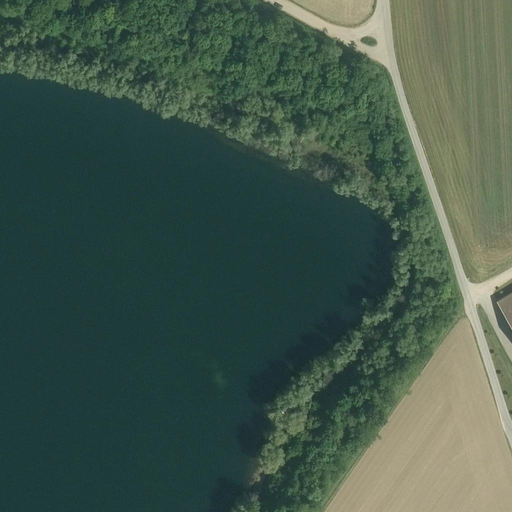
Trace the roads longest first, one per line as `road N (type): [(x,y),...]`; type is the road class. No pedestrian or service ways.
road 1 (unclassified): [(511,440),(395,80),(382,0)]
road 2 (track): [(384,22),(345,38),(275,0)]
